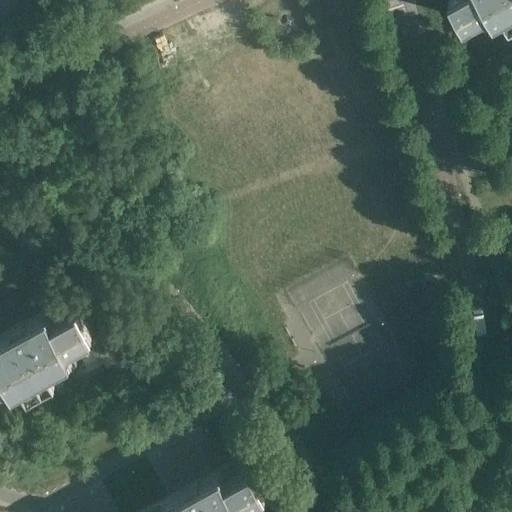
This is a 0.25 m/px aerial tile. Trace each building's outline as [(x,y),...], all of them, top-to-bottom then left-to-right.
[(511,0),(453,0),(469,27),(494,13),(499,23),(511,15),(511,0)] [(100,154),(94,143),(80,151),(86,162),(100,154)] [(116,339),(108,324),(94,331),(72,292),(45,307),(37,311),(37,305),(24,281),(18,277),(0,287),(0,329),(2,331),(0,331),(0,392),(1,395),(8,391),(11,397),(77,361),(74,355),(95,343),(98,349),(116,339)] [(270,496),(246,452),(219,467),(211,470),(211,464),(197,440),(192,436),(157,456),(157,463),(170,486),(175,490),(148,505),(151,511),(246,511),(245,510),(270,496)] [(151,511),(148,505),(135,511),(109,511),(100,494),(94,490),(59,509),(59,511),(17,511),(0,507),(0,511),(151,511)]
